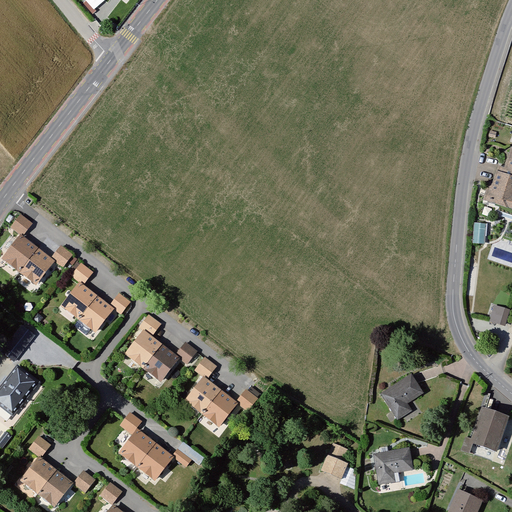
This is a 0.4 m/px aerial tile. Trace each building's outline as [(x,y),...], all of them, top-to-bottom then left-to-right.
[(511,164),(507,180),(501,178),(492,206),(511,212),(511,164)] [(12,225),(24,234),(34,222),(22,212),(12,225)] [(474,242),(486,242),(487,222),(476,221),(474,242)] [(59,262),(22,233),(2,258),(40,286),(59,262)] [(116,309),(81,281),(62,305),(97,333),(116,309)] [(111,304),(124,313),(133,300),(120,291),(111,304)] [(507,324),(511,308),(495,303),(491,320),(507,324)] [(181,354),(142,326),(123,354),(162,381),(181,354)] [(210,378),(219,365),(206,355),(197,368),(210,378)] [(39,381),(19,365),(0,390),(0,401),(15,413),(39,381)] [(423,391),(413,373),(381,392),(398,421),(414,412),(408,401),(423,391)] [(240,401),(203,376),(187,399),(224,424),(240,401)] [(511,413),(486,403),(471,439),(497,449),(511,413)] [(173,453),(137,426),(118,451),(154,478),(173,453)] [(30,447),(43,456),(53,443),(40,434),(30,447)] [(200,463),(205,456),(185,440),(173,455),(188,466),(194,458),(200,463)] [(348,449),(333,442),(320,469),(342,479),(350,462),(343,458),(348,449)] [(410,445),(373,451),(378,482),(398,478),(397,469),(413,467),(410,445)] [(75,481),(37,454),(17,480),(56,508),(75,481)] [(87,492),(97,478),(84,468),(74,483),(87,492)] [(477,511),(485,497),(460,486),(448,511),(477,511)] [(125,511),(111,502),(103,511),(125,511)]
